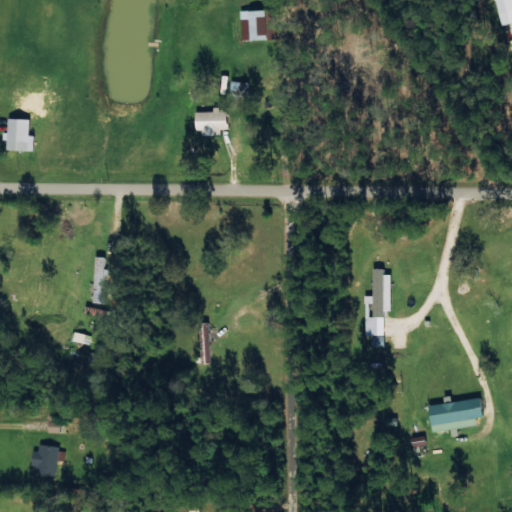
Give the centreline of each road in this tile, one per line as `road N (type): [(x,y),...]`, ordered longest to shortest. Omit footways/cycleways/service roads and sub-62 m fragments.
road 1 (residential): [(0,205),(291,215),(511,211)]
road 2 (residential): [(291,511),(291,215)]
